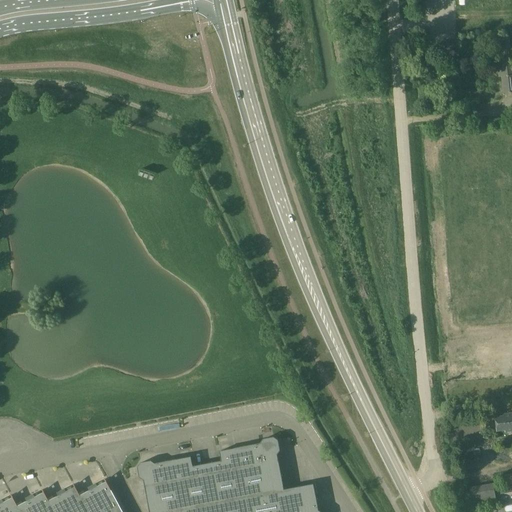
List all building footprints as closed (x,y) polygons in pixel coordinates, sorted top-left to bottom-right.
[(497,62),(499,77),(502,77),(504,93),(504,94),(511,92),(511,56),(493,59),(497,59),(497,62)] [(486,359),(511,358),(511,344),(485,345),(486,359)] [(504,417),(495,418),(497,431),(505,430),(506,432),(511,431),(511,413),(503,414),(504,417)] [(318,511),(314,484),(284,490),(277,455),(280,451),(278,440),(274,438),(264,440),(264,443),(220,451),(222,461),(193,467),(191,457),(152,464),(151,461),(141,463),(138,467),(140,478),(144,480),(150,511),(318,511)] [(0,511),(122,511),(107,482),(97,487),(96,484),(88,488),(90,491),(80,496),(76,487),(66,492),(65,489),(57,493),(58,496),(49,501),(44,492),(35,497),(33,494),(26,499),(27,502),(18,506),(13,498),(4,503),(2,500),(0,500),(0,511)] [(473,511),(497,506),(493,484),(469,488),(473,511)] [(507,485),(498,487),(499,494),(508,493),(507,485)]
